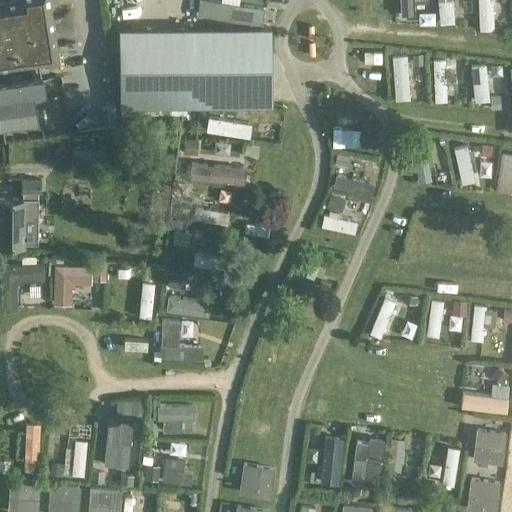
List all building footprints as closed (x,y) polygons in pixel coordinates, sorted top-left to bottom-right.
[(0,63),(27,59),(28,65),(34,64),(58,60),(48,0),(17,0),(18,2),(0,4),(0,63)] [(394,0),(395,12),(409,12),(408,0),(394,0)] [(433,0),(434,22),(451,21),(450,0),(433,0)] [(468,0),(455,0),(456,11),(469,10),(468,0)] [(474,0),(475,28),(491,27),(490,0),(474,0)] [(431,23),(432,11),(415,10),(414,22),(431,23)] [(271,26),(118,29),(119,105),(272,102),(271,26)] [(405,53),(388,54),(390,99),(407,98),(405,53)] [(444,71),(460,70),(459,57),(428,58),(430,101),(445,100),(444,71)] [(485,100),(484,76),(500,75),(500,61),(467,63),(469,101),(485,100)] [(42,80),(0,85),(0,129),(37,123),(33,100),(45,99),(42,80)] [(203,128),(247,136),(250,122),(206,114),(203,128)] [(365,148),(365,127),(332,126),(331,147),(365,148)] [(426,179),(423,134),(409,135),(411,180),(426,179)] [(107,151),(73,148),(73,163),(105,165),(107,151)] [(187,179),(240,181),(241,164),(188,162),(187,179)] [(366,195),(370,183),(329,171),(326,184),(366,195)] [(36,193),(41,193),(41,179),(21,178),(21,193),(23,193),(36,193)] [(318,210),(354,221),(357,211),(341,206),(345,193),(326,187),(318,210)] [(0,198),(0,243),(23,244),(23,240),(36,240),(36,193),(23,193),(23,198),(0,198)] [(193,206),(191,217),(225,223),(227,211),(193,206)] [(352,233),(354,221),(318,214),(316,225),(352,233)] [(294,273),(312,279),(319,260),(301,254),(294,273)] [(53,267),(52,305),(69,305),(69,284),(90,284),(90,267),(53,267)] [(1,270),(0,285),(0,306),(14,307),(15,271),(1,270)] [(176,288),(192,292),(197,276),(181,272),(176,288)] [(138,281),(137,315),(150,316),(151,281),(138,281)] [(207,313),(208,298),(165,294),(164,310),(207,313)] [(381,294),(364,331),(378,337),(395,300),(381,294)] [(462,316),(464,299),(447,297),(446,314),(462,316)] [(424,334),(439,335),(440,298),(426,298),(424,334)] [(481,324),(493,325),(496,306),(470,302),(465,337),(479,339),(481,324)] [(199,343),(178,343),(179,319),(159,318),(158,356),(199,357),(199,343)] [(486,369),(485,392),(457,391),(456,407),(505,409),(506,370),(486,369)] [(132,418),(133,398),(114,397),(113,417),(132,418)] [(192,416),(191,402),(149,404),(150,418),(192,416)] [(126,465),(127,419),(103,418),(101,464),(126,465)] [(35,470),(36,421),(21,421),(19,469),(35,470)] [(468,459),(499,461),(502,429),(471,427),(468,459)] [(303,478),(334,483),(341,436),(321,433),(316,471),(304,469),(303,478)] [(349,482),(377,483),(378,436),(351,435),(349,482)] [(398,484),(400,437),(386,436),(383,484),(398,484)] [(451,486),(460,448),(445,445),(436,483),(451,486)] [(188,483),(189,470),(181,470),(182,458),(160,456),(158,481),(188,483)] [(63,462),(51,461),(50,472),(62,473),(63,462)] [(269,496),(271,465),(238,463),(237,494),(269,496)] [(466,476),(462,507),(491,511),(496,480),(466,476)] [(5,479),(4,510),(35,511),(36,480),(5,479)] [(44,483),(43,511),(75,511),(76,483),(44,483)] [(113,511),(117,489),(87,484),(82,511),(113,511)] [(188,491),(188,495),(191,496),(190,504),(196,504),(197,492),(188,491)] [(182,511),(184,493),(162,492),(160,511),(182,511)] [(142,511),(143,497),(121,496),(120,511),(142,511)] [(231,511),(264,511),(266,509),(233,502),(231,511)] [(369,511),(370,504),(338,503),(337,511),(369,511)]
